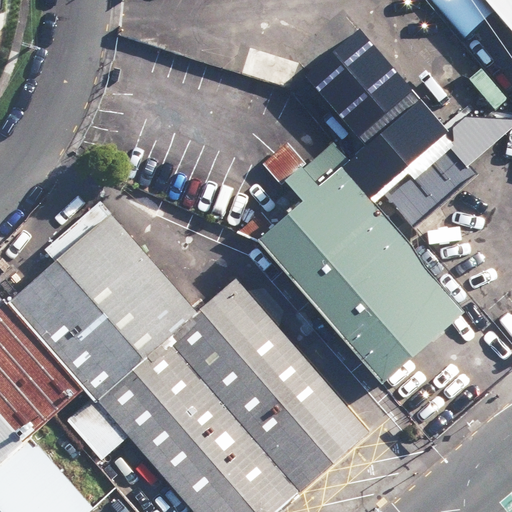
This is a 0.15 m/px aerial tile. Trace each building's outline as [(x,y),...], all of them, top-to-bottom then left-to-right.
[(511,0),(486,0),(511,30),(511,0)] [(467,311),(343,168),(352,161),(334,140),(285,182),(303,203),(258,241),(382,385),(467,311)] [(10,302),(94,410),(201,319),(116,222),(10,302)] [(283,511),(370,438),(239,286),(94,410),(176,511),(283,511)] [(0,411),(25,441),(77,395),(2,307),(0,308),(0,411)] [(87,511),(25,441),(0,411),(0,511),(87,511)]
